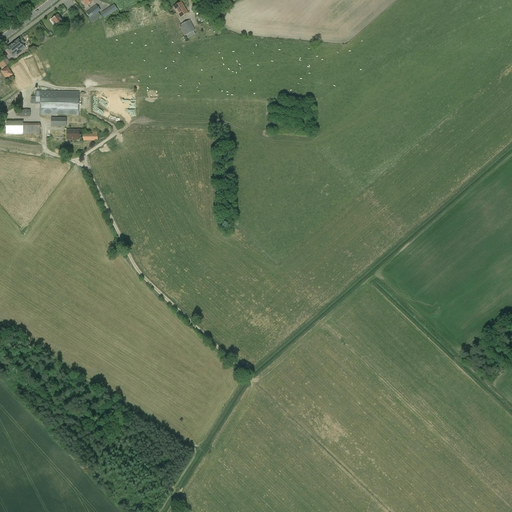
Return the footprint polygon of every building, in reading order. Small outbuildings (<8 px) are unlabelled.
[(181,2),(173,7),(180,18),(188,13),(181,2)] [(60,5),(58,10),(66,14),(68,8),(60,5)] [(96,5),(86,13),(89,18),(90,19),(95,15),(98,12),(100,11),(96,5)] [(102,13),(101,13),(104,18),(112,13),(109,8),(102,13)] [(89,18),(89,19),(92,23),(98,18),(95,15),(90,19),(89,18)] [(58,16),(51,21),(54,24),(53,25),(56,29),(59,26),(61,29),(66,26),(64,23),(62,20),(61,20),(58,16)] [(190,21),(179,26),(184,36),(195,31),(190,21)] [(19,40),(6,50),(13,59),(16,56),(17,56),(22,52),(21,52),(25,49),(23,46),(25,44),(21,39),(19,41),(19,40)] [(7,68),(2,72),(6,79),(12,75),(7,68)] [(31,97),(31,104),(40,104),(39,115),(78,116),(79,92),(35,91),(35,97),(31,97)] [(50,118),(50,128),(66,128),(66,118),(50,118)] [(5,134),(39,133),(39,123),(22,123),(22,121),(5,122),(5,134)] [(66,131),(66,140),(79,140),(79,131),(66,131)] [(82,134),(82,142),(97,141),(97,132),(92,132),(92,134),(82,134)]
